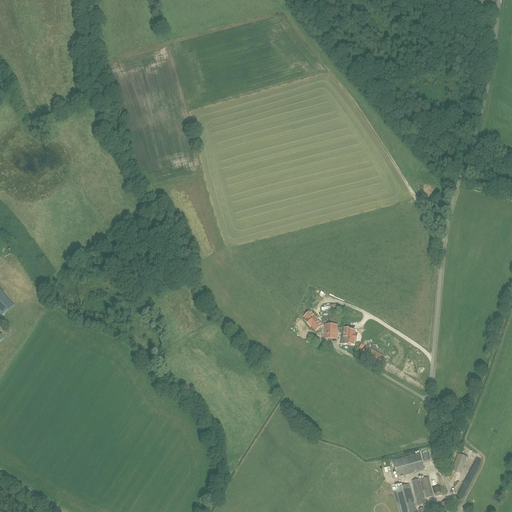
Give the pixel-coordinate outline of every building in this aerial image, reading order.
[(0,313),(2,316),(13,306),(0,290),(0,313)] [(323,326),(311,311),(304,317),(306,319),(305,320),(310,327),(311,326),(316,331),(323,326)] [(323,323),(323,337),(336,337),(336,323),(323,323)] [(344,328),(343,337),(346,337),(345,344),(354,345),(354,341),(356,341),(357,341),(357,334),(355,334),(355,331),(351,330),(351,329),(344,328)] [(366,346),(365,349),(362,355),(361,356),(379,366),(385,357),(366,346)] [(397,477),(425,470),(420,453),(393,461),(397,477)] [(427,498),(433,496),(428,478),(419,480),(419,479),(412,481),(419,506),(426,504),(422,492),(425,491),(427,498)] [(417,511),(414,501),(409,485),(395,488),(401,511),(417,511)] [(442,511),(451,511),(452,511),(450,501),(441,504),(442,511)]
